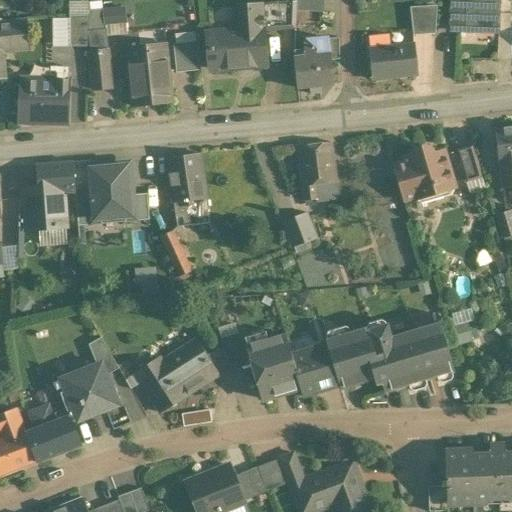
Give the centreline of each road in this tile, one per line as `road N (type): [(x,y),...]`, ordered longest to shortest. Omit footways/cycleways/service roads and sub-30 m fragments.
road 1 (residential): [(401,421),(164,442),(0,500)]
road 2 (residential): [(348,113),(0,148)]
road 3 (residential): [(511,93),(348,113)]
